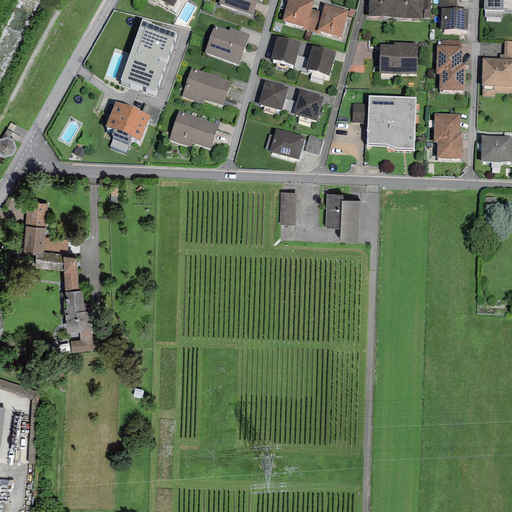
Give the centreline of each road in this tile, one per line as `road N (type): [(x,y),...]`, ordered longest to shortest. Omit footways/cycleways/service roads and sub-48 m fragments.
road 1 (unclassified): [(26,152),(59,168),(511,186)]
road 2 (track): [(366,511),(375,180)]
road 3 (unclassified): [(112,0),(26,152)]
